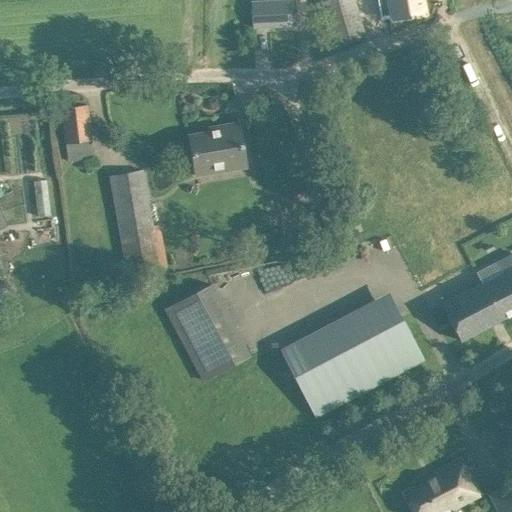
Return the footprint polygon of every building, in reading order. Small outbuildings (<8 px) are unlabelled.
[(294,0),(251,2),(252,27),(295,25),(294,0)] [(365,37),(359,17),(354,0),(320,0),(333,46),(365,37)] [(375,0),(377,4),(390,2),(393,20),(425,14),(422,0),(375,0)] [(62,108),(68,161),(92,158),(86,105),(62,108)] [(221,130),(209,132),(188,136),(195,175),(196,175),(196,171),(227,166),(228,170),(246,167),(238,123),(221,126),(221,130)] [(159,269),(150,223),(141,169),(110,176),(128,274),(159,269)] [(460,341),(511,313),(511,255),(497,263),(502,273),(441,305),(460,341)] [(511,416),(499,424),(511,447),(511,416)] [(459,460),(434,473),(436,477),(404,493),(414,511),(437,511),(451,505),(453,508),(461,504),(478,495),(471,482),(464,486),(459,477),(466,473),(459,460)] [(511,511),(511,482),(490,493),(499,511),(511,511)]
